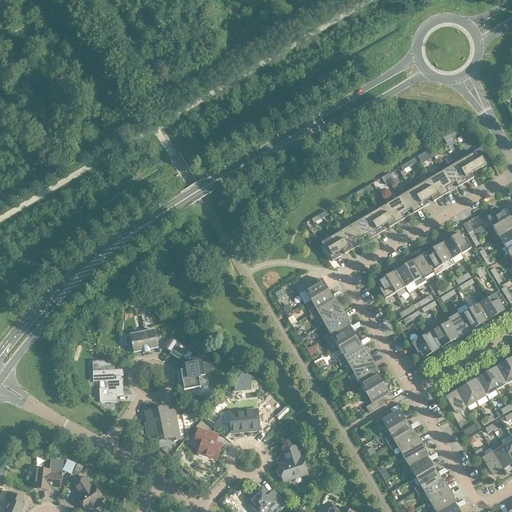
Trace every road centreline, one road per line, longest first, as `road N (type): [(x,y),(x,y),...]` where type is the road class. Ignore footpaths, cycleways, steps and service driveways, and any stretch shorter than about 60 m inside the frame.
road 1 (residential): [(411,394),(347,277),(511,178)]
road 2 (secondary): [(0,381),(138,228)]
road 3 (secondary): [(138,228),(76,271),(0,353)]
road 4 (secondary): [(417,56),(273,148)]
road 5 (secondary): [(273,148),(426,73)]
road 6 (residential): [(511,492),(487,505),(475,500),(411,394)]
road 7 (secondary): [(138,228),(273,148)]
road 8 (residential): [(106,446),(0,386)]
